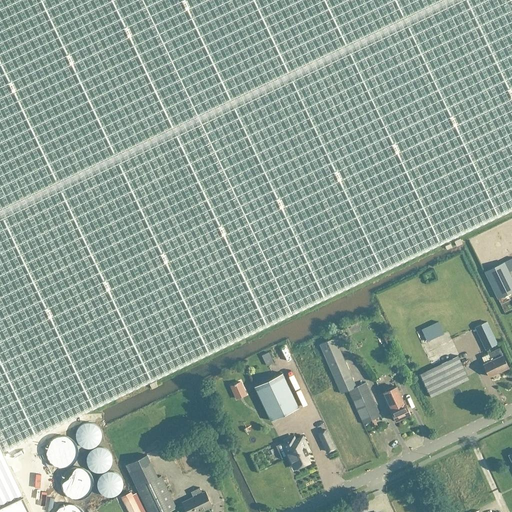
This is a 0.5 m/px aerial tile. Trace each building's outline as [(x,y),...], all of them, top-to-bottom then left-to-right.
[(511,0),(0,0),(0,446),(2,451),(511,208),(511,0)] [(511,277),(504,261),(484,271),(498,299),(511,291),(511,277)] [(443,334),(438,322),(399,340),(404,352),(443,334)] [(475,328),(485,350),(497,344),(486,322),(475,328)] [(378,329),(383,340),(390,336),(384,325),(378,329)] [(319,344),(324,356),(340,394),(348,390),(363,424),(380,416),(365,383),(356,387),(339,348),(346,344),(342,335),(335,338),(319,344)] [(433,361),(442,357),(436,346),(428,350),(433,361)] [(508,368),(499,348),(488,354),(491,360),(483,364),(489,377),(508,368)] [(431,397),(469,379),(457,356),(420,374),(431,397)] [(299,408),(284,376),(282,373),(254,387),(256,390),(271,421),(299,408)] [(391,411),(396,421),(410,415),(405,405),(396,387),(383,393),(392,411),(391,411)] [(327,441),(317,419),(308,423),(319,445),(327,441)] [(294,469),(309,462),(305,454),(308,453),(304,446),(306,446),(302,437),(294,440),(293,437),(275,446),(281,459),(288,456),(294,469)] [(125,465),(129,472),(150,462),(146,455),(125,465)] [(0,511),(26,511),(0,456),(0,511)] [(157,478),(136,488),(147,511),(166,511),(176,508),(161,476),(157,478)] [(200,487),(191,492),(193,497),(182,502),(186,511),(200,511),(212,507),(205,492),(202,493),(200,487)] [(128,511),(139,511),(131,494),(122,498),(128,511)]
